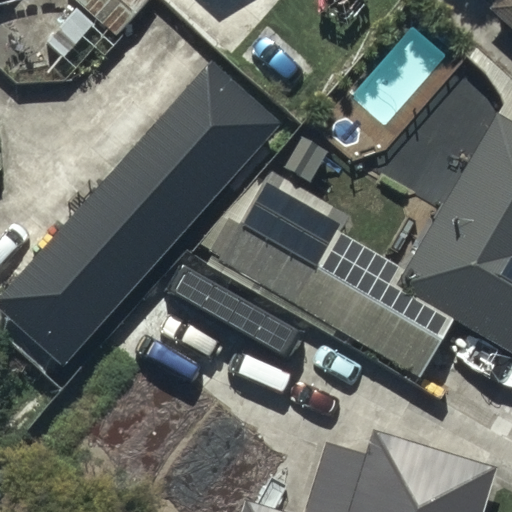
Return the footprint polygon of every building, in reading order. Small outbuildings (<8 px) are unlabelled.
[(145,0),(59,0),(109,46),(149,3),(145,0)] [(511,0),(488,26),(511,47),(511,0)] [(214,82),(0,309),(0,329),(54,381),(278,142),(214,82)] [(223,233),(206,261),(415,389),(451,330),(511,367),(511,138),(496,129),(403,281),(261,194),(233,240),(223,233)] [(271,325),(189,273),(73,403),(144,467),(271,325)] [(481,511),(490,482),(369,446),(361,472),(320,460),(304,511),(481,511)]
